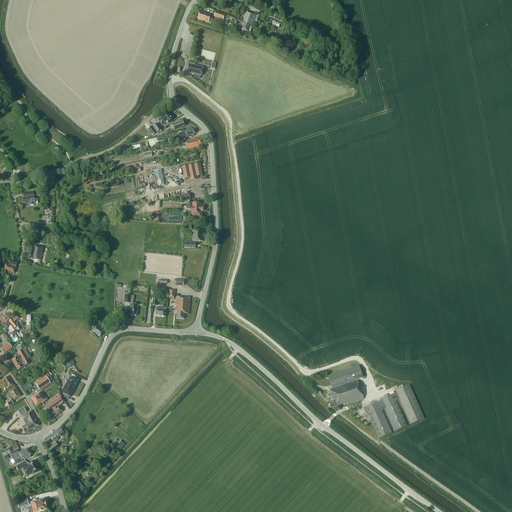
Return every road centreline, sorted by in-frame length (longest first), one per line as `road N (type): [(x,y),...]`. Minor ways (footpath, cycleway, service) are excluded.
road 1 (tertiary): [(437,511),(321,427),(238,349),(194,332)]
road 2 (unclassified): [(194,332),(216,241),(209,144),(172,98)]
road 3 (tertiary): [(46,432),(77,401),(115,334),(194,332)]
road 4 (residential): [(14,183),(110,149),(172,98)]
road 5 (residential): [(0,313),(23,243),(14,183)]
